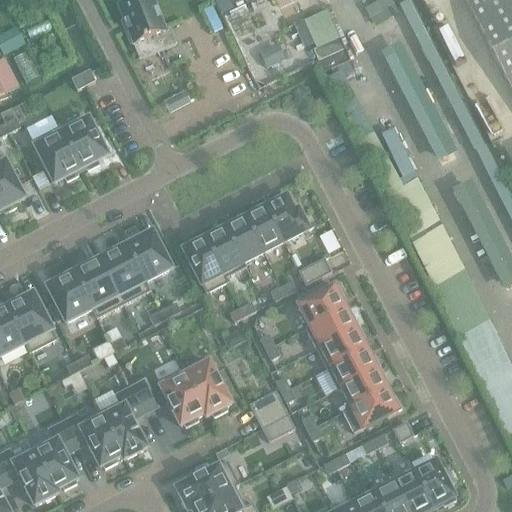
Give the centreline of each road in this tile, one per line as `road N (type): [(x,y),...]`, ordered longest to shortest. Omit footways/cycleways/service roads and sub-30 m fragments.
road 1 (residential): [(291,124),(318,160),(484,479),(484,511)]
road 2 (residential): [(170,173),(86,0)]
road 3 (residential): [(170,173),(0,260)]
road 4 (residential): [(291,124),(261,126),(170,173)]
